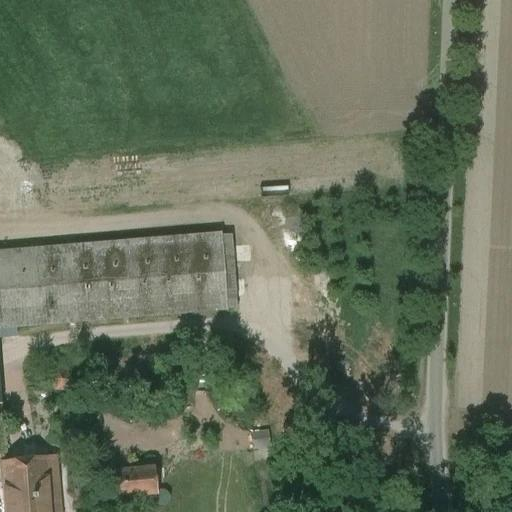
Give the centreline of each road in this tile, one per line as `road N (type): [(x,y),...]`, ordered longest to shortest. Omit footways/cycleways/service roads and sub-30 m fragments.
road 1 (unclassified): [(447,0),(432,375),(445,511)]
road 2 (unknown): [(250,324),(76,311)]
